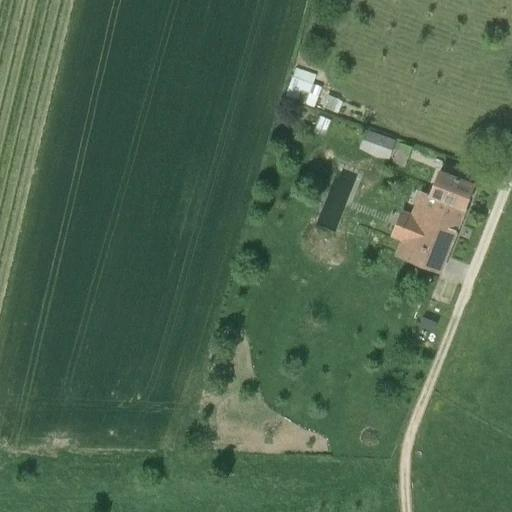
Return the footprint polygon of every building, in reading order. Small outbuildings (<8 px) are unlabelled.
[(316,101),(323,72),(297,66),(290,95),(316,101)] [(370,126),(362,146),(393,157),(400,137),(370,126)] [(394,162),(404,166),(412,147),(401,143),(394,162)] [(412,241),(405,259),(440,273),(475,184),(440,170),(420,221),(406,215),(398,236),(412,241)] [(434,331),(437,323),(438,319),(423,313),(421,317),(419,324),(434,331)]
